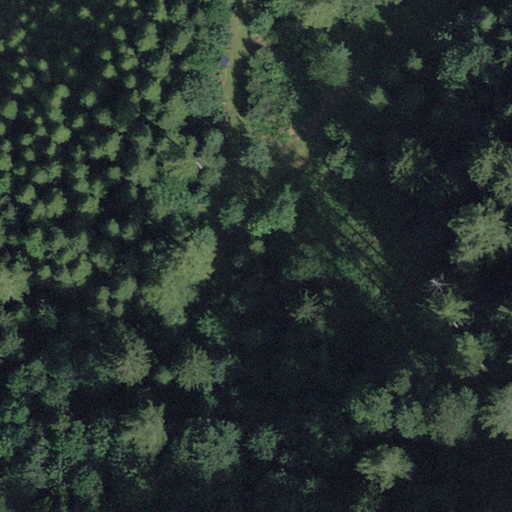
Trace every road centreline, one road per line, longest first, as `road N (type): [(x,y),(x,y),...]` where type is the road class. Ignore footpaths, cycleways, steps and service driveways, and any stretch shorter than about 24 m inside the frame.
road 1 (track): [(239,207),(200,321),(140,392),(71,511)]
road 2 (track): [(239,207),(475,0)]
road 3 (track): [(248,0),(236,39),(239,207)]
